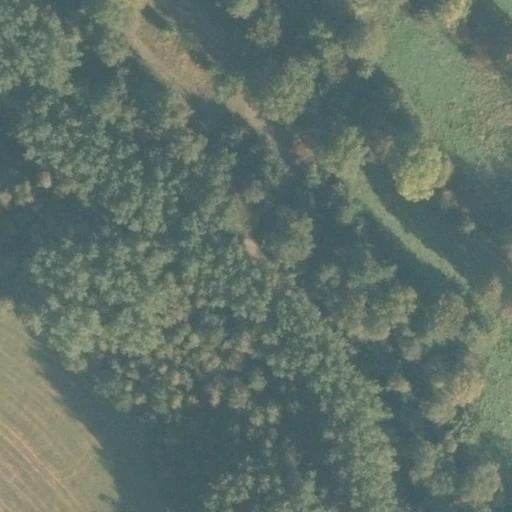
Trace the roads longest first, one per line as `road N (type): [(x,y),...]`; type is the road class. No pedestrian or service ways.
road 1 (unclassified): [(386,511),(358,414),(302,319),(0,48)]
road 2 (track): [(511,268),(402,186),(298,80)]
road 3 (track): [(234,114),(205,107),(113,36),(141,0)]
road 4 (track): [(185,0),(260,62),(242,92)]
